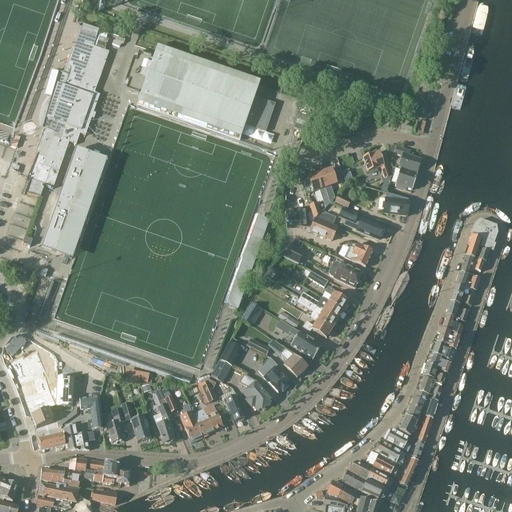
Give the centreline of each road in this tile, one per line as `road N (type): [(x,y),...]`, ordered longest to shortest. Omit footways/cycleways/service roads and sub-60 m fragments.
road 1 (residential): [(137,460),(200,465),(276,429),(316,397),(346,358),(411,226),(473,0)]
road 2 (unclassified): [(296,498),(380,436),(405,403),(471,222)]
road 3 (residential): [(403,511),(503,234)]
road 4 (unknown): [(14,301),(71,154),(110,133),(126,94)]
